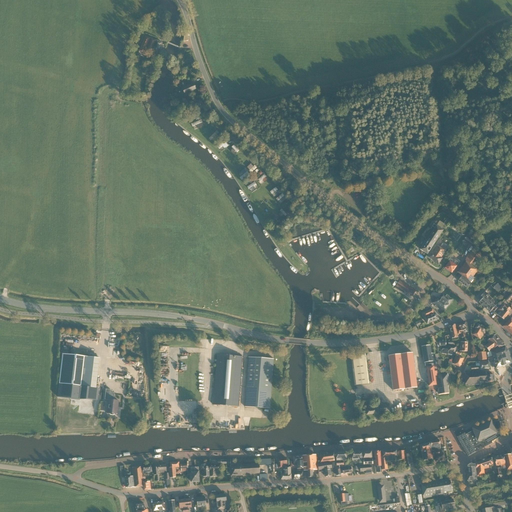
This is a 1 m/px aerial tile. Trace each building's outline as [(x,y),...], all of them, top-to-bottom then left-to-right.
[(162,44),(145,37),(139,51),(144,54),(146,50),(157,54),(162,44)] [(190,84),(189,81),(181,84),(183,88),(182,89),(184,95),(196,90),(193,83),(190,84)] [(203,106),(201,100),(195,102),(197,109),(203,106)] [(210,138),(214,142),(220,137),(215,132),(210,138)] [(225,140),(218,147),(220,149),(227,143),(225,140)] [(252,172),(257,167),(255,165),(254,166),(251,163),(247,167),(252,172)] [(242,179),(250,174),(246,168),(242,171),(244,174),(241,177),(242,179)] [(270,191),(274,197),(280,193),(277,187),(270,191)] [(293,203),(299,197),(295,192),(288,198),(293,203)] [(283,209),(279,213),(283,218),(287,215),(283,209)] [(427,240),(420,250),(427,255),(443,231),(446,226),(449,221),(447,219),(443,225),(444,225),(441,229),(436,226),(433,225),(430,229),(431,230),(425,239),(427,240)] [(475,238),(468,233),(463,241),(470,246),(474,241),(473,241),(475,238)] [(445,251),(439,247),(437,246),(433,253),(432,252),(428,258),(438,264),(442,259),(440,258),(445,251)] [(478,255),(474,251),(466,262),(466,261),(457,272),(462,276),(458,281),(467,288),(471,283),(470,283),(473,278),(472,277),(478,270),(470,265),(478,255)] [(449,263),(445,268),(451,273),(460,262),(456,259),(455,260),(451,257),(447,262),(449,263)] [(416,291),(399,281),(396,286),(412,296),(416,291)] [(490,301),(486,298),(489,295),(485,292),(483,293),(479,298),(481,300),(479,303),(484,308),(490,301)] [(452,300),(442,293),(438,298),(437,297),(433,303),(444,311),(448,305),(449,306),(452,300)] [(490,301),(484,308),(489,313),(492,310),(494,312),(498,307),(496,305),(495,306),(492,304),(494,302),(491,299),(490,301)] [(507,307),(503,304),(501,306),(502,307),(497,312),(499,313),(497,315),(503,320),(509,313),(508,312),(510,309),(507,307)] [(435,313),(434,314),(432,309),(423,313),(427,324),(438,319),(435,313)] [(511,319),(511,318),(502,327),(511,335),(511,334),(511,319)] [(466,328),(465,323),(456,325),(457,330),(458,334),(460,334),(461,338),(466,337),(465,333),(467,332),(466,328)] [(487,329),(477,323),(474,328),(475,329),(472,335),(481,340),(484,334),(487,329)] [(457,337),(455,325),(449,327),(452,338),(457,337)] [(497,346),(498,348),(504,345),(495,335),(486,341),(488,343),(484,346),(488,352),(497,346)] [(467,342),(460,342),(460,347),(458,346),(457,349),(459,351),(467,352),(467,342)] [(431,354),(430,345),(422,347),(424,363),(434,361),(433,353),(431,354)] [(504,345),(498,348),(490,352),(493,359),(495,368),(511,364),(508,352),(504,345)] [(441,353),(441,354),(447,355),(447,354),(454,355),(456,347),(449,346),(448,350),(442,349),(441,350),(441,353)] [(487,360),(486,352),(477,353),(478,361),(487,360)] [(388,356),(393,391),(417,388),(412,353),(388,356)] [(62,354),(57,397),(80,399),(81,397),(95,399),(97,388),(96,388),(97,377),(99,358),(62,354)] [(368,384),(364,354),(352,356),(356,385),(368,384)] [(242,357),(217,355),(213,405),(238,407),(242,357)] [(463,358),(456,355),(452,364),(459,367),(463,358)] [(270,409),(271,390),(273,359),(248,357),(246,388),(245,407),(270,409)] [(488,363),(488,361),(479,362),(480,370),(489,368),(489,363),(488,363)] [(436,385),(433,366),(426,367),(429,386),(436,385)] [(488,375),(488,371),(465,373),(465,384),(466,386),(479,385),(479,381),(486,381),(486,383),(489,383),(489,382),(494,382),(493,375),(488,375)] [(447,374),(441,375),(443,388),(438,388),(439,394),(449,393),(447,383),(448,383),(447,374)] [(112,390),(107,389),(105,399),(109,400),(108,413),(110,414),(111,415),(114,415),(115,414),(117,415),(119,401),(114,400),(115,394),(112,390)] [(389,413),(388,404),(379,405),(380,414),(389,413)] [(376,407),(366,408),(366,409),(366,415),(377,413),(376,407)] [(502,435),(499,421),(491,423),(490,422),(473,429),(474,430),(465,435),(464,433),(457,437),(468,456),(475,452),(475,451),(477,449),(478,451),(492,443),(491,441),(502,435)] [(440,448),(439,440),(430,441),(431,449),(435,448),(435,449),(440,448)] [(431,449),(430,442),(419,445),(421,451),(423,461),(432,458),(431,449)] [(362,459),(362,451),(357,452),(351,452),(352,460),(357,460),(358,460),(362,459)] [(372,460),(371,451),(363,451),(363,459),(364,465),(372,464),(372,460)] [(378,472),(381,472),(380,451),(374,452),(374,458),(375,458),(375,460),(373,460),(374,467),(377,466),(378,472)] [(396,451),(380,451),(381,472),(382,472),(381,470),(387,470),(387,462),(395,461),(394,456),(396,456),(396,451)] [(439,455),(439,451),(432,452),(433,456),(435,456),(436,462),(441,461),(442,462),(444,462),(443,460),(444,460),(444,454),(439,455)] [(346,460),(346,452),(336,452),(336,460),(346,460)] [(327,454),(327,453),(320,454),(320,463),(326,463),(334,461),(333,453),(327,454)] [(302,456),(303,469),(303,471),(306,471),(307,478),(313,477),(312,470),(317,470),(316,458),(315,458),(314,457),(314,455),(302,456)] [(507,468),(504,455),(495,457),(497,466),(501,465),(502,469),(507,468)] [(303,469),(302,456),(293,456),(294,465),(297,465),(297,469),(303,469)] [(287,466),(286,458),(278,459),(278,468),(282,467),(282,466),(287,466)] [(493,464),(492,458),(476,463),(476,465),(474,465),(472,464),(470,465),(469,466),(468,466),(469,466),(469,468),(469,474),(467,474),(468,481),(477,480),(477,477),(485,476),(484,469),(489,467),(489,466),(493,464)] [(179,468),(179,462),(170,462),(170,468),(169,468),(170,478),(176,477),(175,468),(179,468)] [(332,468),(331,462),(317,465),(319,473),(323,472),(324,475),(325,475),(325,477),(331,476),(330,469),(332,468)] [(206,465),(200,464),(200,470),(203,470),(203,477),(209,477),(209,471),(209,467),(206,467),(206,465)] [(260,473),(259,464),(249,465),(241,465),(241,464),(230,465),(231,478),(236,477),(235,476),(242,476),(242,475),(249,474),(260,473)] [(166,473),(166,465),(158,465),(158,467),(154,468),(154,475),(156,475),(157,481),(159,481),(158,473),(166,473)] [(218,465),(209,465),(209,471),(210,471),(210,477),(216,477),(216,476),(217,476),(217,475),(218,475),(218,471),(218,465)] [(342,465),(339,466),(340,474),(343,474),(352,472),(351,467),(351,465),(347,465),(348,466),(345,467),(343,467),(342,465)] [(371,473),(371,465),(360,466),(360,472),(365,471),(365,474),(371,473)] [(143,486),(141,467),(132,468),(133,476),(125,477),(126,488),(135,487),(143,486)] [(291,474),(290,468),(284,468),(284,471),(281,471),(281,474),(281,480),(291,480),(291,474)] [(301,472),(300,470),(296,470),(297,471),(293,471),(293,480),(297,480),(299,479),(299,478),(303,477),(302,472),(301,472)] [(442,481),(442,479),(431,480),(425,481),(421,482),(423,498),(443,495),(443,493),(446,493),(446,492),(452,491),(450,480),(442,481)] [(349,501),(348,493),(340,494),(341,506),(347,505),(347,502),(349,501)] [(215,511),(225,511),(226,511),(226,509),(225,501),(226,501),(225,495),(216,496),(217,502),(215,502),(216,508),(215,509),(215,511)] [(206,510),(205,497),(196,498),(197,507),(200,507),(201,511),(206,510)] [(454,507),(452,499),(440,502),(441,505),(437,506),(438,511),(444,511),(444,509),(454,507)]
